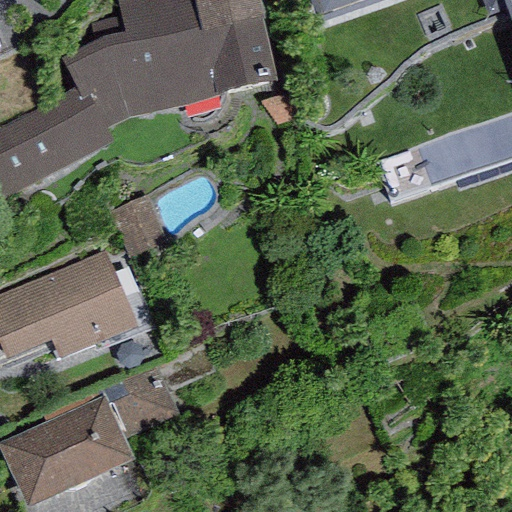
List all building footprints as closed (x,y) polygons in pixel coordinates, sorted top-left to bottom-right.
[(270,0),(185,0),(101,24),(136,142),(298,95),(270,0)] [(511,0),(335,0),(351,41),(456,0),(511,0)] [(126,164),(90,95),(0,141),(0,152),(32,213),(126,164)] [(105,256),(0,296),(0,358),(5,370),(49,353),(56,371),(137,340),(105,256)] [(102,403),(0,449),(0,463),(22,511),(43,511),(133,471),(102,403)]
